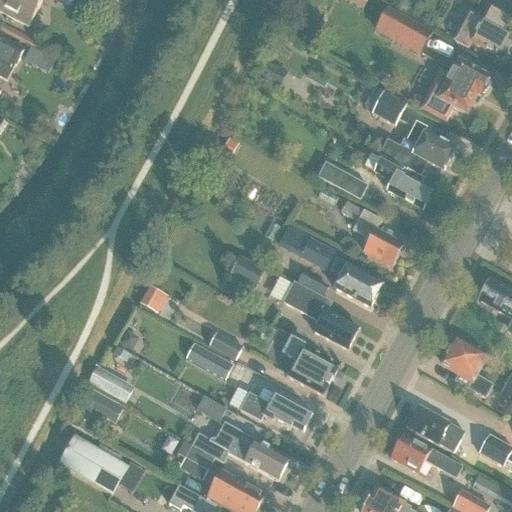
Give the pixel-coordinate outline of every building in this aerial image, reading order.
[(0,0),(0,15),(28,30),(42,0),(0,0)] [(342,0),(358,12),(367,0),(342,0)] [(461,0),(477,9),(481,0),(461,0)] [(511,38),(511,37),(511,21),(489,9),(480,25),(467,18),(452,44),(466,51),(469,45),(503,63),(511,44),(511,38)] [(386,10),(373,34),(420,58),(433,35),(386,10)] [(0,82),(5,85),(14,67),(15,67),(23,51),(0,39),(0,93),(0,92),(0,82)] [(451,78),(440,72),(419,112),(446,126),(454,111),(466,117),(477,96),(480,98),(481,95),(485,94),(489,87),(487,84),(489,81),(458,65),(451,78)] [(396,127),(407,106),(384,94),(373,115),(396,127)] [(392,135),(387,142),(380,156),(419,178),(427,165),(443,174),(455,151),(424,135),(427,131),(416,125),(406,143),(392,135)] [(226,141),(221,153),(235,158),(239,146),(226,141)] [(421,214),(432,194),(404,179),(406,176),(375,159),(368,172),(397,187),(398,186),(399,187),(393,199),(421,214)] [(368,188),(325,165),(317,180),(360,203),(368,188)] [(364,255),(391,270),(403,248),(375,234),(380,224),(346,206),(340,216),(356,224),(351,234),(370,244),(364,255)] [(335,255),(311,243),(303,259),(326,271),(335,255)] [(239,259),(229,278),(254,291),(265,272),(239,259)] [(334,291),(370,310),(382,287),(335,263),(329,275),(340,280),(334,291)] [(328,289),(306,277),(300,288),(322,300),(328,289)] [(278,278),(267,298),(279,304),(290,284),(278,278)] [(511,294),(490,282),(479,303),(511,321),(511,335),(511,336),(511,294)] [(329,306),(295,288),(285,308),(318,325),(313,335),(347,352),(358,332),(332,317),(333,315),(326,311),(329,306)] [(140,311),(172,318),(176,300),(144,292),(140,311)] [(242,350),(216,336),(208,350),(235,364),(242,350)] [(322,398),(337,371),(302,351),(305,345),(291,337),(282,353),(295,361),(286,377),(296,383),(322,398)] [(486,362),(455,345),(443,368),(458,376),(454,384),(484,401),(492,387),(477,379),(486,362)] [(194,346),(185,362),(225,384),(234,368),(194,346)] [(133,391),(96,370),(88,385),(125,406),(133,391)] [(89,392),(71,426),(81,432),(91,413),(106,421),(114,406),(89,392)] [(303,435),(312,418),(274,397),(268,407),(249,396),(240,413),(260,424),(264,418),(290,432),(292,429),(303,435)] [(464,434),(419,410),(407,431),(453,455),(464,434)] [(199,435),(193,448),(215,461),(222,465),(227,455),(243,464),(242,465),(277,483),(289,462),(224,426),(214,443),(199,435)] [(129,465),(127,468),(76,438),(60,466),(112,496),(118,487),(131,495),(143,473),(129,465)] [(417,476),(424,464),(455,482),(462,470),(430,452),(429,453),(403,439),(390,461),(417,476)] [(184,443),(177,456),(208,474),(215,461),(193,448),(184,443)] [(511,458),(486,444),(479,456),(511,474),(511,458)] [(260,511),(259,509),(265,499),(220,475),(212,489),(227,497),(221,507),(229,511),(260,511)] [(180,486),(179,487),(168,506),(178,511),(180,511),(182,508),(189,511),(219,511),(222,509),(180,486)] [(404,505),(376,489),(370,500),(369,500),(362,511),(403,511),(401,511),(404,505)] [(462,492),(451,510),(454,511),(488,511),(491,508),(462,492)]
